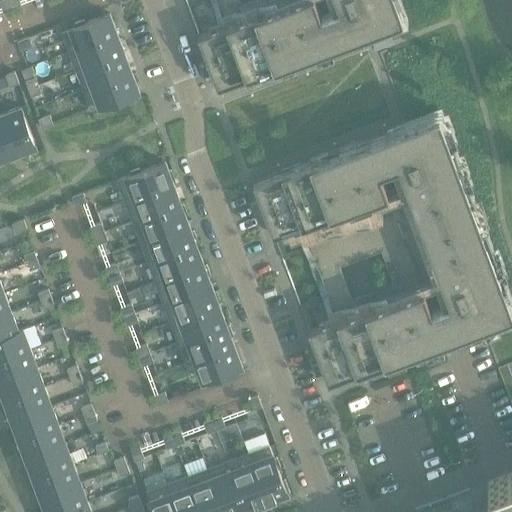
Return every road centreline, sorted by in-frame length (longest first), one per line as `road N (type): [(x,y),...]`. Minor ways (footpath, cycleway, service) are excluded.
road 1 (residential): [(328,511),(196,155),(191,108),(152,0)]
road 2 (residential): [(359,511),(511,454)]
